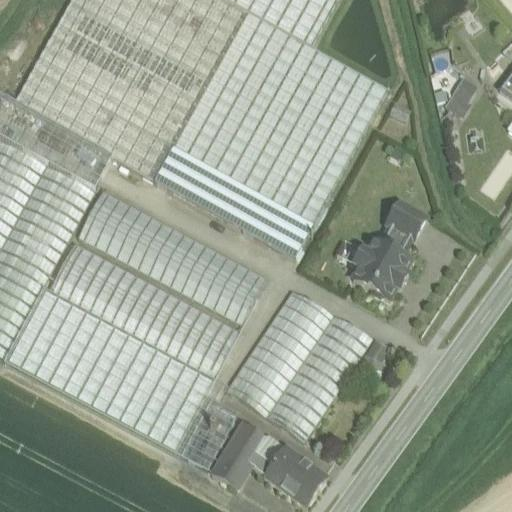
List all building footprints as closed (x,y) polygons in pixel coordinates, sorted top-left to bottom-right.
[(341,0),(74,0),(14,109),(155,187),(173,153),(286,215),(314,231),(389,96),(312,53),(341,0)] [(511,79),(499,96),(511,105),(511,79)] [(476,94),(462,85),(454,99),(467,107),(476,94)] [(467,107),(454,99),(446,112),(459,120),(467,107)] [(95,196),(0,145),(0,365),(3,367),(95,196)] [(286,215),(173,153),(155,187),(154,187),(267,250),(286,215)] [(269,283),(103,195),(49,296),(214,385),(269,283)] [(426,224),(399,209),(386,232),(412,246),(414,247),(426,224)] [(286,215),(267,250),(295,265),(314,231),(286,215)] [(389,233),(380,251),(374,248),(368,259),(362,256),(354,271),(359,274),(353,286),(372,297),(373,301),(380,304),(384,303),(390,306),(396,295),(399,296),(407,281),(404,280),(411,268),(402,263),(412,246),(389,233)] [(374,344),(292,296),(225,396),(304,449),(374,344)] [(212,389),(47,301),(9,370),(174,458),(212,389)] [(238,420),(212,406),(200,427),(227,441),(238,420)] [(227,441),(200,427),(181,462),(208,476),(227,441)] [(244,429),(212,481),(237,496),(251,473),(252,472),(246,468),(262,443),(244,429)] [(284,453),(269,442),(262,443),(246,468),(252,472),(251,473),(264,482),(304,511),(307,511),(328,484),(285,453),(284,453)]
